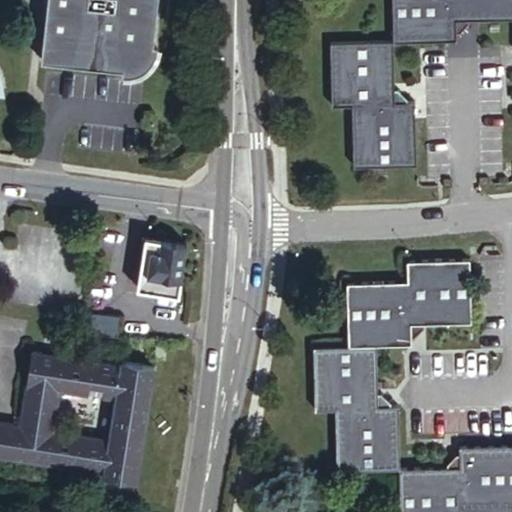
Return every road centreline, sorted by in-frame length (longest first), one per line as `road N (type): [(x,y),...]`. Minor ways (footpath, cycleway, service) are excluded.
road 1 (unclassified): [(260,223),(364,226),(511,212)]
road 2 (unclassified): [(0,179),(218,209)]
road 3 (tertiary): [(260,223),(257,141),(236,37)]
road 4 (tertiary): [(236,37),(218,209)]
road 5 (tertiary): [(224,357),(195,511)]
road 6 (tertiary): [(218,209),(224,357)]
